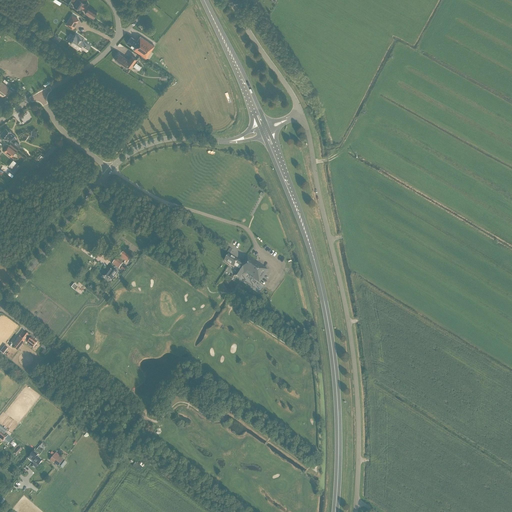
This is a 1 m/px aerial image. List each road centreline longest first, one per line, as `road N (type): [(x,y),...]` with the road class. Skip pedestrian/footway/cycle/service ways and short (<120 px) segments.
road 1 (unclassified): [(356,511),(355,375),(300,112)]
road 2 (trunk): [(333,511),(330,340),(310,249),(264,130)]
road 3 (track): [(0,414),(84,306),(98,304),(144,250),(83,202)]
road 4 (tertiary): [(0,302),(110,169)]
road 5 (residential): [(258,247),(246,229),(162,201),(110,169)]
road 6 (tertiary): [(110,169),(159,140),(239,140),(264,130)]
road 7 (trunk): [(264,130),(203,0)]
road 8 (unclassified): [(39,95),(108,50),(118,27),(106,0)]
road 9 (tertiary): [(300,112),(230,0)]
